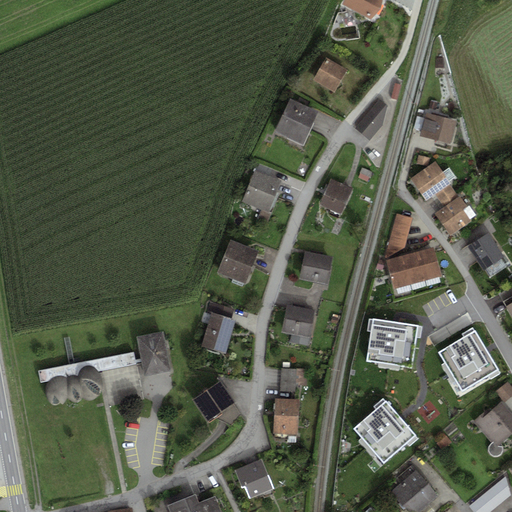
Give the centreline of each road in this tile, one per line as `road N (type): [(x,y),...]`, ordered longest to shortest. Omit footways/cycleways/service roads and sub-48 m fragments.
road 1 (residential): [(214,465),(240,451),(255,427),(268,309),(306,195),(345,127)]
road 2 (residential): [(511,354),(416,206)]
road 3 (residential): [(73,511),(214,465)]
